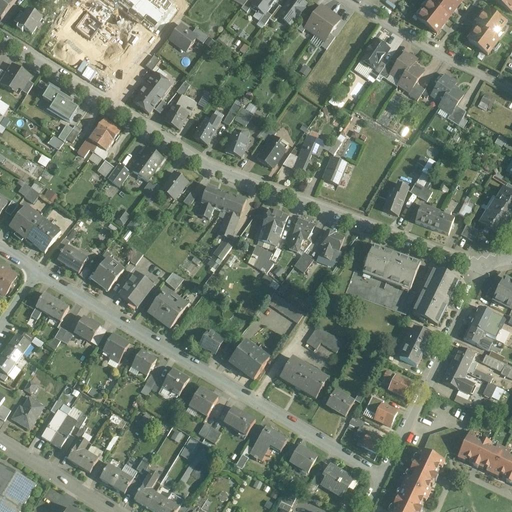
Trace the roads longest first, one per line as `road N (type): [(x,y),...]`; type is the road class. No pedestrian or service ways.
road 1 (residential): [(47,274),(383,475)]
road 2 (residential): [(306,204),(201,165),(0,36)]
road 3 (residential): [(490,265),(383,475)]
road 4 (residential): [(490,265),(306,204)]
road 5 (residential): [(511,92),(344,0)]
road 6 (residential): [(0,436),(123,511)]
